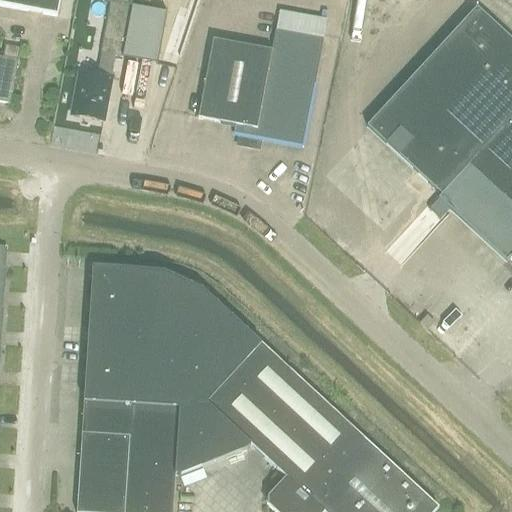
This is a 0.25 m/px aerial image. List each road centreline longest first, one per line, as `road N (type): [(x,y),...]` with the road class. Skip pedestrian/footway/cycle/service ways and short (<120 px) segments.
road 1 (unclassified): [(511,454),(261,224),(182,187),(47,160)]
road 2 (unclassified): [(27,511),(47,160)]
